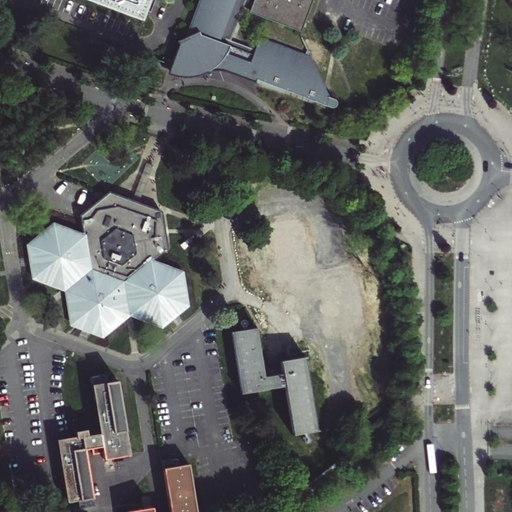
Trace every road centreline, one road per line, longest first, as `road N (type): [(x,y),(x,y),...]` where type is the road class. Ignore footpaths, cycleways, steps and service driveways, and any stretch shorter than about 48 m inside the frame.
road 1 (unclassified): [(117,101),(3,202),(4,218),(28,319),(136,362),(170,345),(227,289),(208,123)]
road 2 (tertiary): [(466,511),(460,243),(472,206)]
road 3 (tertiary): [(420,207),(429,243),(432,511)]
road 4 (residential): [(399,161),(208,123)]
road 5 (unclassified): [(476,134),(466,91),(478,0)]
road 6 (unclassified): [(447,0),(435,99),(422,128)]
road 7 (residential): [(117,101),(0,59)]
